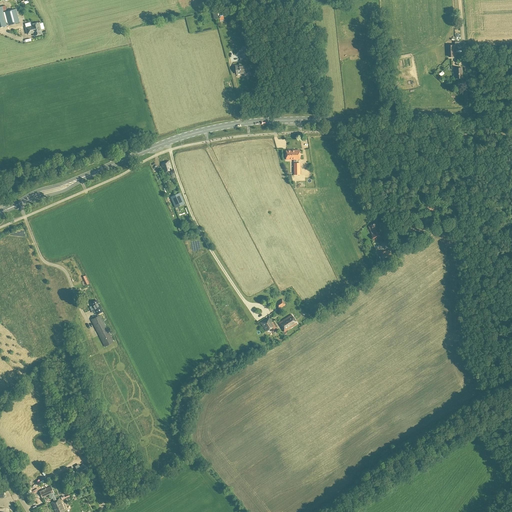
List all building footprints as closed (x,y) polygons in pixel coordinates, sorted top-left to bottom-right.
[(231,20),(243,18),(242,8),(230,10),(231,20)] [(16,9),(5,12),(9,25),(20,23),(16,9)] [(26,28),(28,35),(34,33),(34,36),(42,34),(39,23),(32,25),(32,26),(26,28)] [(456,45),(448,45),(448,57),(457,57),(456,45)] [(240,64),(240,65),(236,66),(237,74),(250,72),(249,64),(248,52),(240,53),(241,63),(240,64)] [(300,150),(293,150),(286,150),(286,160),(294,159),(294,174),(300,174),(300,163),(297,163),(297,159),(300,159),(300,150)] [(162,163),(164,172),(172,170),(169,161),(162,163)] [(178,207),(184,204),(185,203),(184,199),(181,192),(170,197),(175,208),(178,207)] [(376,223),(371,225),(375,234),(372,235),(374,240),(382,236),(376,223)] [(383,260),(393,255),(391,249),(386,251),(380,253),(383,260)] [(282,299),(275,303),(278,309),(285,305),(282,299)] [(97,300),(91,303),(92,306),(90,307),(91,310),(94,308),(97,315),(103,312),(97,300)] [(100,315),(91,320),(105,347),(114,342),(100,315)] [(279,323),(284,332),(298,324),(292,315),(279,323)] [(277,329),(275,326),(270,317),(261,323),(267,332),(270,329),(273,332),(277,329)] [(96,471),(93,465),(82,470),(84,476),(96,471)] [(100,481),(97,473),(90,475),(93,484),(100,481)] [(51,486),(39,491),(40,493),(42,497),(42,498),(46,497),(45,496),(49,495),(51,499),(53,498),(53,499),(54,501),(51,502),(55,511),(62,511),(65,511),(64,509),(66,509),(63,503),(62,504),(59,498),(57,500),(54,493),(51,486)]
